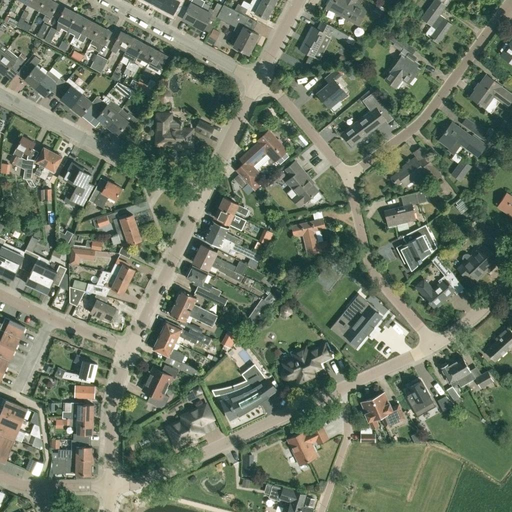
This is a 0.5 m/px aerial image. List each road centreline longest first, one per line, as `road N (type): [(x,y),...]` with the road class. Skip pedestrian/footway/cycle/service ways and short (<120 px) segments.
road 1 (residential): [(111,485),(133,484),(345,387)]
road 2 (residential): [(347,178),(407,135),(511,12)]
road 3 (residential): [(200,201),(0,94)]
road 4 (residential): [(432,346),(374,276),(347,178)]
road 5 (residential): [(256,78),(107,0)]
road 6 (residential): [(128,349),(200,201)]
road 7 (residential): [(111,485),(111,420),(128,349)]
road 8 (residential): [(347,178),(256,78)]
road 9 (residential): [(200,201),(256,78)]
road 10 (residential): [(320,511),(348,433),(345,387)]
